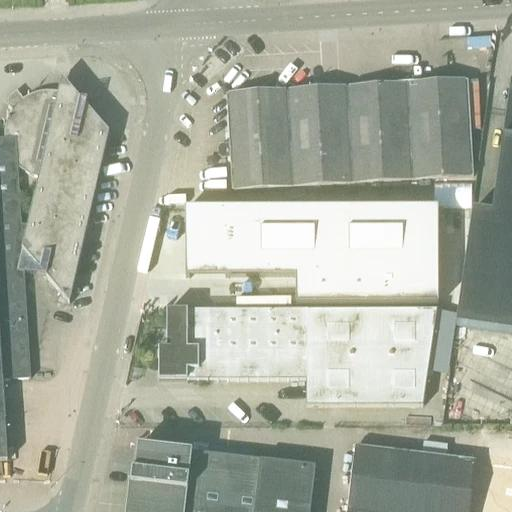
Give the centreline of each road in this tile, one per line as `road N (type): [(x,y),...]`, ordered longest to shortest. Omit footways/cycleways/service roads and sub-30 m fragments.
road 1 (unclassified): [(70,511),(179,27)]
road 2 (tertiary): [(179,27),(511,7)]
road 3 (tertiary): [(0,38),(179,27)]
